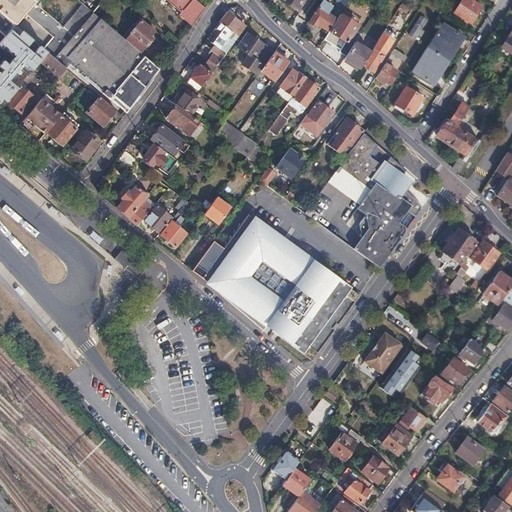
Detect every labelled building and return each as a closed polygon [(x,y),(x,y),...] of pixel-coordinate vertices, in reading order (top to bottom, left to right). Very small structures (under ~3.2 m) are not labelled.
[(0,0),(0,13),(14,25),(18,20),(24,13),(43,29),(53,38),(43,50),(47,53),(54,59),(73,36),(63,27),(41,9),(35,4),(30,0),(0,0)] [(38,0),(30,0),(35,4),(41,9),(44,5),(38,0)] [(87,0),(85,0),(82,4),(93,13),(97,8),(87,0)] [(178,15),(191,26),(205,9),(194,0),(165,0),(180,13),(178,15)] [(305,0),(282,0),(282,1),(298,11),(305,0)] [(318,25),(329,32),(340,14),(349,0),(337,0),(335,5),(337,6),(334,11),(331,9),(332,7),(323,1),(310,22),(317,26),(318,25)] [(329,32),(323,40),(339,50),(338,52),(345,57),(354,42),(360,33),(355,30),(358,26),(345,18),(354,2),(350,0),(349,0),(340,14),(329,32)] [(470,0),(462,0),(454,13),(471,24),(482,7),(470,0)] [(82,4),(63,27),(73,36),(93,13),(82,4)] [(0,13),(0,33),(4,37),(14,25),(0,13)] [(140,54),(125,41),(93,13),(73,36),(54,59),(66,69),(69,65),(126,113),(156,73),(159,70),(140,54)] [(227,13),(219,23),(237,37),(245,27),(227,13)] [(421,17),(409,35),(415,40),(418,36),(420,37),(424,31),(422,30),(427,21),(421,17)] [(141,21),(125,41),(140,54),(152,38),(150,36),(153,31),(151,28),(153,25),(149,22),(146,25),(141,21)] [(219,29),(210,42),(214,45),(219,48),(228,37),(234,41),(237,37),(219,23),(216,27),(219,29)] [(427,48),(447,60),(462,35),(443,23),(427,48)] [(14,25),(4,37),(38,64),(40,61),(47,53),(43,50),(14,25)] [(371,52),(362,65),(373,72),(396,36),(385,29),(371,52)] [(236,46),(264,66),(274,52),(247,32),(236,46)] [(511,39),(508,37),(502,47),(511,53),(511,39)] [(345,57),(343,59),(360,69),(362,65),(371,52),(354,42),(345,57)] [(202,65),(211,73),(226,53),(219,48),(214,45),(208,53),(212,55),(208,60),(206,59),(202,65)] [(431,84),(447,60),(427,48),(412,72),(431,84)] [(395,49),(391,54),(404,62),(407,57),(395,49)] [(264,66),(260,71),(274,80),(287,63),(282,59),(283,57),(275,51),(274,52),(264,66)] [(47,53),(40,61),(59,78),(66,69),(54,59),(47,53)] [(200,64),(187,82),(198,91),(211,73),(202,65),(200,64)] [(385,64),(376,78),(383,83),(385,81),(389,84),(397,72),(385,64)] [(41,69),(37,65),(30,73),(34,77),(41,69)] [(292,96),(305,78),(298,72),(297,74),(292,70),(279,87),(292,96)] [(34,77),(30,73),(24,81),(28,84),(34,77)] [(0,77),(0,97),(10,86),(0,77)] [(318,88),(305,78),(292,96),(292,98),(297,102),(304,107),(318,88)] [(10,86),(0,97),(0,107),(6,102),(16,90),(10,86)] [(16,90),(6,102),(21,114),(34,98),(19,86),(16,90)] [(292,96),(279,87),(275,92),(288,102),(292,98),(292,96)] [(406,88),(395,104),(411,115),(422,98),(406,88)] [(176,94),(171,101),(190,115),(201,100),(187,90),(181,97),(176,94)] [(46,94),(22,122),(31,129),(34,125),(44,134),(46,132),(60,115),(51,108),(55,103),(57,104),(61,99),(57,96),(53,100),(46,94)] [(102,126),(115,110),(100,98),(87,113),(102,126)] [(287,104),(292,108),(293,109),(297,102),(292,98),(288,102),(287,104)] [(219,107),(209,99),(206,103),(217,111),(219,107)] [(305,114),(298,124),(314,136),(331,112),(317,102),(307,115),(305,114)] [(277,117),(268,130),(275,136),(288,119),(286,118),(290,113),(289,112),(292,108),(287,104),(277,117)] [(437,137),(446,142),(456,127),(468,107),(462,104),(449,124),(447,122),(437,137)] [(198,127),(200,122),(193,117),(192,118),(175,106),(166,118),(178,127),(182,130),(191,119),(195,122),(193,123),(198,127)] [(60,115),(46,132),(62,146),(79,125),(73,121),(70,124),(67,122),(70,118),(62,112),(60,115)] [(345,158),(353,147),(352,146),(363,131),(346,118),(331,137),(326,144),(334,150),(345,158)] [(464,153),(454,169),(458,173),(491,122),(485,119),(474,138),(456,127),(446,142),(464,153)] [(215,133),(227,142),(246,156),(247,157),(256,145),(243,135),(238,131),(224,120),(215,133)] [(155,142),(154,143),(170,155),(175,147),(183,153),(189,145),(175,135),(161,125),(156,133),(147,127),(143,133),(149,139),(150,138),(155,142)] [(80,141),(73,151),(86,160),(99,143),(83,132),(78,139),(80,141)] [(377,145),(363,133),(353,147),(345,158),(334,172),(339,175),(342,175),(345,172),(349,171),(349,175),(367,188),(366,190),(371,194),(369,197),(375,201),(365,215),(358,224),(361,237),(361,238),(387,256),(405,232),(405,229),(404,227),(403,225),(399,223),(407,212),(415,218),(420,211),(420,209),(421,206),(414,198),(402,189),(407,182),(401,177),(402,175),(403,172),(402,168),(392,159),(389,156),(381,165),(369,156),(377,145)] [(124,150),(135,158),(140,152),(129,142),(124,150)] [(166,172),(175,159),(170,155),(154,143),(143,158),(152,165),(155,161),(160,165),(159,167),(166,172)] [(256,145),(247,157),(253,161),(261,149),(256,145)] [(293,178),(304,155),(285,146),(274,169),(293,178)] [(124,150),(116,160),(128,168),(135,158),(124,150)] [(507,152),(495,170),(497,171),(498,172),(508,178),(497,195),(511,204),(511,155),(510,154),(508,153),(507,152)] [(205,156),(194,171),(201,176),(211,162),(205,156)] [(252,164),(244,158),(241,163),(249,169),(252,164)] [(254,170),(261,175),(264,172),(256,167),(254,170)] [(275,173),(267,168),(264,172),(261,175),(258,179),(264,184),(266,185),(275,173)] [(334,172),(327,182),(359,206),(366,195),(369,197),(371,194),(366,190),(367,188),(349,175),(349,171),(345,172),(342,175),(339,175),(334,172)] [(115,177),(107,185),(117,194),(125,185),(115,177)] [(122,201),(117,207),(128,217),(142,199),(146,195),(144,193),(135,185),(128,193),(122,201)] [(120,199),(122,201),(128,193),(127,191),(120,199)] [(289,192),(284,198),(290,203),(294,196),(289,192)] [(366,195),(359,206),(357,209),(365,215),(375,201),(369,197),(366,195)] [(216,197),(204,213),(219,223),(230,207),(216,197)] [(186,200),(183,198),(175,207),(178,209),(186,200)] [(142,199),(128,217),(137,224),(152,207),(142,199)] [(144,220),(159,233),(169,220),(170,219),(171,218),(157,205),(144,220)] [(304,214),(315,222),(316,220),(319,215),(309,207),(304,214)] [(171,221),(160,234),(174,246),(186,233),(178,227),(173,223),(177,219),(179,216),(180,215),(178,214),(176,212),(171,218),(170,219),(169,220),(171,221)] [(173,223),(178,227),(182,222),(184,220),(179,216),(177,219),(173,223)] [(213,242),(192,270),(217,291),(217,290),(219,288),(244,253),(263,227),(247,216),(239,228),(232,237),(223,250),(213,242)] [(229,301),(229,302),(245,316),(266,289),(295,250),(263,227),(244,253),(219,288),(229,301)] [(443,253),(439,258),(453,269),(457,263),(460,264),(475,243),(457,229),(441,251),(443,253)] [(377,266),(380,268),(387,256),(361,238),(354,249),(377,266)] [(482,242),(470,258),(485,268),(496,252),(482,242)] [(266,289),(245,316),(264,331),(267,326),(270,322),(272,324),(287,303),(315,265),(295,250),(266,289)] [(121,252),(114,260),(138,280),(145,271),(121,252)] [(468,267),(464,263),(456,274),(457,275),(448,287),(456,293),(464,281),(461,278),(466,272),(465,271),(468,267)] [(325,273),(315,265),(287,303),(272,324),(283,332),(321,279),(325,273)] [(482,294),(497,305),(501,299),(511,284),(511,280),(499,271),(482,294)] [(359,296),(325,273),(321,279),(355,302),(355,301),(359,296)] [(310,360),(311,361),(333,331),(348,312),(355,302),(321,279),(283,332),(285,333),(282,337),(281,339),(310,360)] [(476,290),(480,284),(474,280),(470,286),(476,290)] [(511,284),(501,299),(511,306),(511,284)] [(219,288),(217,290),(221,294),(220,295),(229,302),(229,301),(219,288)] [(491,313),(485,321),(489,324),(492,320),(508,331),(511,325),(511,312),(503,306),(495,316),(491,313)] [(283,332),(272,324),(269,328),(280,336),(283,332)] [(372,349),(364,360),(383,373),(393,359),(403,345),(384,332),(376,343),(372,349)] [(420,341),(431,349),(438,341),(426,332),(420,341)] [(472,339),(471,339),(460,353),(472,362),(482,347),(472,339)] [(392,396),(421,356),(406,345),(378,386),(392,396)] [(37,361),(49,373),(63,359),(51,347),(37,361)] [(454,358),(442,374),(448,378),(449,377),(458,383),(468,368),(454,358)] [(346,364),(333,382),(338,386),(352,368),(346,364)] [(67,376),(63,380),(72,388),(76,384),(67,376)] [(430,387),(423,396),(433,403),(436,399),(441,402),(451,388),(435,377),(428,386),(430,387)] [(511,392),(504,387),(493,400),(508,411),(511,405),(511,392)] [(339,405),(333,401),(328,409),(333,413),(339,405)] [(363,401),(358,408),(362,411),(367,404),(363,401)] [(477,422),(491,403),(488,401),(474,420),(477,422)] [(491,403),(477,422),(494,434),(503,422),(506,424),(511,418),(508,416),(505,414),(491,403)] [(339,405),(333,413),(339,416),(344,409),(339,405)] [(429,420),(414,409),(404,422),(419,433),(429,420)] [(337,427),(347,434),(350,429),(340,423),(337,427)] [(397,455),(412,434),(396,423),(394,426),(382,443),(397,455)] [(350,429),(347,434),(345,436),(340,433),(328,450),(344,461),(358,441),(358,442),(362,437),(350,429)] [(467,437),(456,452),(473,465),(483,449),(467,437)] [(284,449),(270,469),(286,480),(294,468),(299,461),(284,449)] [(389,467),(374,455),(364,468),(371,473),(371,476),(372,478),(373,480),(374,481),(376,482),(378,481),(379,481),(381,478),(389,467)] [(447,465),(437,479),(453,490),(463,477),(447,465)] [(348,467),(339,478),(346,482),(350,476),(368,490),(372,484),(348,467)] [(286,480),(283,484),(298,496),(304,488),(310,480),(294,468),(286,480)] [(350,476),(346,482),(349,485),(344,491),(360,503),(369,490),(368,490),(350,476)] [(511,477),(506,485),(498,496),(510,504),(511,501),(511,477)] [(298,496),(286,511),(314,511),(322,502),(304,488),(298,496)] [(445,502),(426,488),(411,509),(415,511),(438,511),(440,509),(440,508),(445,502)] [(354,502),(339,492),(337,494),(337,497),(340,499),(330,511),(359,511),(352,507),(352,505),(354,502)] [(494,496),(483,510),(485,511),(503,511),(508,506),(494,496)]
